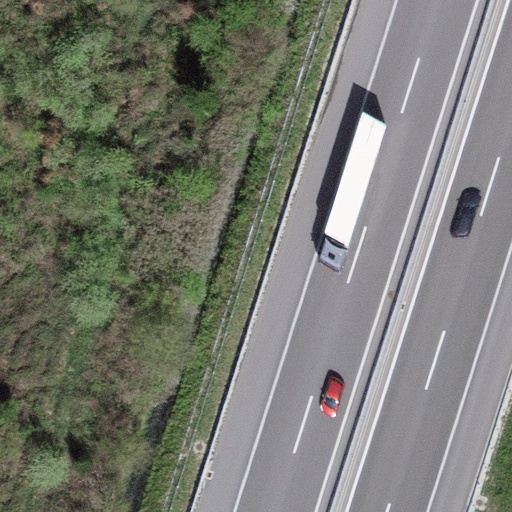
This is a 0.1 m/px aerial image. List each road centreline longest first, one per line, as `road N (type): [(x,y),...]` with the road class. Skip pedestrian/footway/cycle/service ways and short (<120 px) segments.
road 1 (motorway): [(437,0),(275,511)]
road 2 (motorway): [(387,511),(511,116)]
